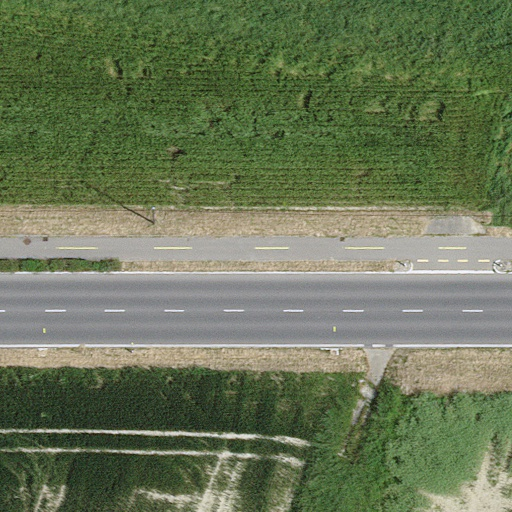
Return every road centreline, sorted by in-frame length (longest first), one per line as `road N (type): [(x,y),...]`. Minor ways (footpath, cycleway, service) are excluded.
road 1 (secondary): [(0,310),(511,310)]
road 2 (track): [(395,310),(350,461)]
